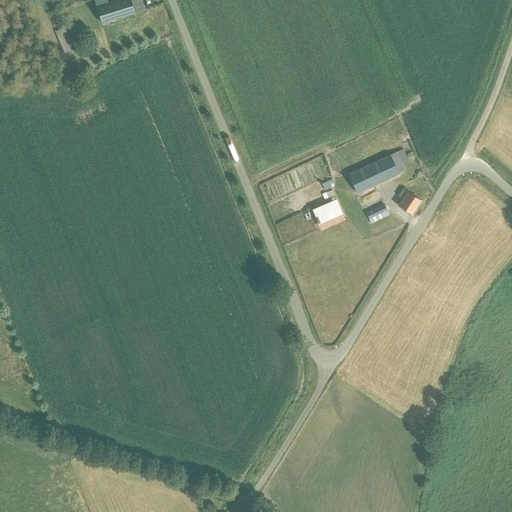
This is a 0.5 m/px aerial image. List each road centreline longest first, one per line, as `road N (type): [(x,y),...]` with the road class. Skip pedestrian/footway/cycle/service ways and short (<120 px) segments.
road 1 (unclassified): [(327,358),(310,343),(171,0)]
road 2 (unclassified): [(327,358),(344,348),(465,165)]
road 3 (unclassified): [(244,501),(321,385),(327,358)]
road 4 (track): [(465,165),(511,45)]
